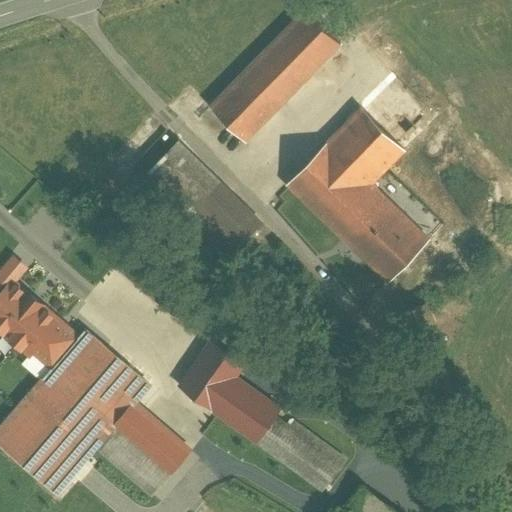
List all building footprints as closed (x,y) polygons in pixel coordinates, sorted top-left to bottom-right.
[(306,2),(213,99),(250,134),(343,37),(306,2)] [(405,140),(361,99),(287,176),(330,218),(334,214),(391,271),(435,227),(377,169),(405,140)] [(511,191),(511,189),(431,119),(405,150),(487,221),(511,191)] [(282,220),(181,129),(135,180),(237,271),(282,220)] [(35,334),(0,303),(0,365),(4,369),(35,334)] [(122,385),(57,332),(0,400),(0,472),(29,497),(122,385)] [(331,459),(258,408),(211,379),(178,432),(225,462),(232,450),(303,500),(331,459)] [(143,499),(174,463),(114,411),(83,447),(143,499)] [(385,511),(338,483),(320,511),(385,511)]
